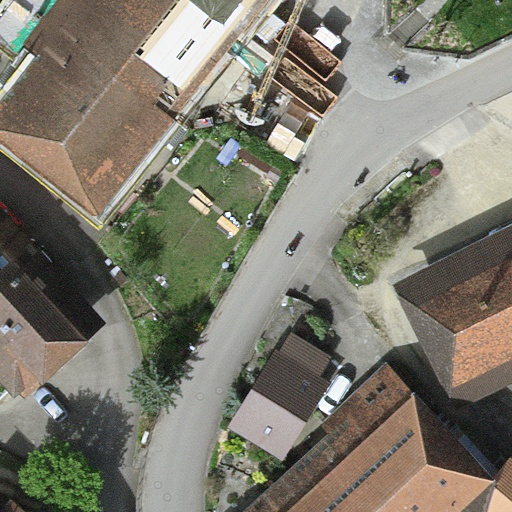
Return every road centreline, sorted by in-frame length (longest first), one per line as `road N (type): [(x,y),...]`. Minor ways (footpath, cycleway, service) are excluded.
road 1 (residential): [(171,511),(184,429),(215,361),(330,171),(372,131),(511,67)]
road 2 (track): [(372,131),(354,71),(352,0)]
